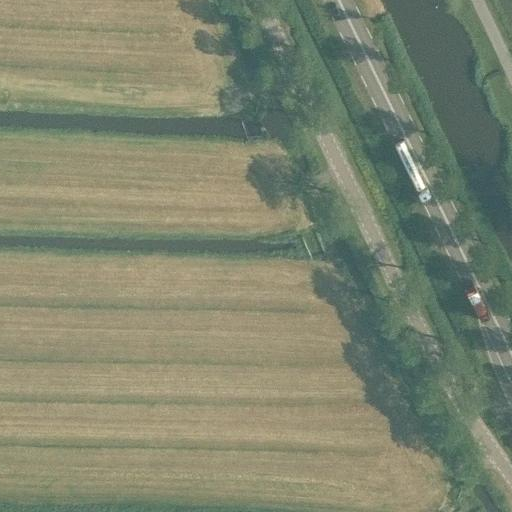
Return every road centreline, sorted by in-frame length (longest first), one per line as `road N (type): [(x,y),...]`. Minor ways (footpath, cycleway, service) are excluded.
road 1 (unclassified): [(511,481),(458,419),(240,0)]
road 2 (primary): [(511,364),(335,0)]
